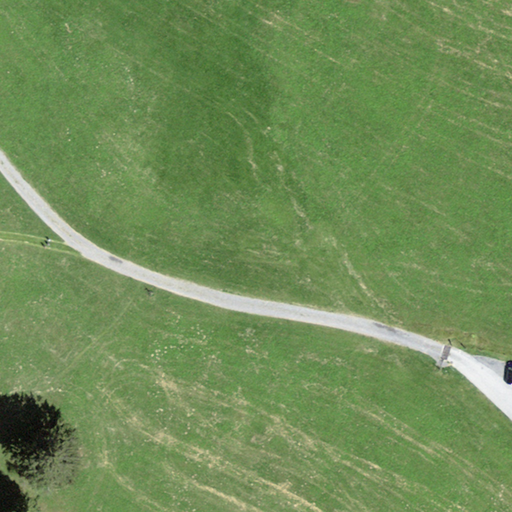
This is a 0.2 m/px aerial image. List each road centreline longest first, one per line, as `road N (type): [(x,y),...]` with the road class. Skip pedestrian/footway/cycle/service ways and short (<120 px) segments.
road 1 (track): [(511,398),(481,371),(395,331),(191,292)]
road 2 (track): [(191,292),(97,258),(49,220),(0,161)]
